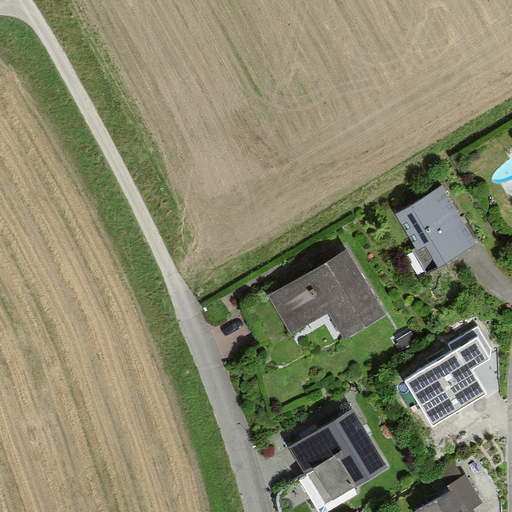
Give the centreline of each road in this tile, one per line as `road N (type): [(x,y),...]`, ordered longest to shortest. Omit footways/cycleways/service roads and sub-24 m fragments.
road 1 (track): [(23,0),(193,312)]
road 2 (residential): [(193,312),(250,511)]
